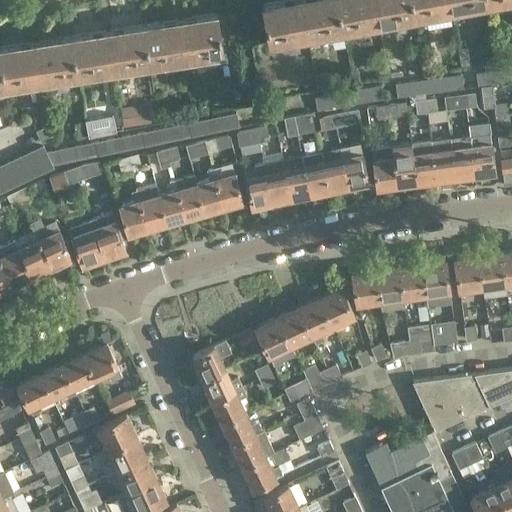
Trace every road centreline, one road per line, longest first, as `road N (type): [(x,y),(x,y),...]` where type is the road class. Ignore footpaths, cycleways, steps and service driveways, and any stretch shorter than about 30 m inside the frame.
road 1 (residential): [(119,290),(303,236),(511,208)]
road 2 (residential): [(222,511),(119,290)]
road 3 (residential): [(0,339),(119,290)]
